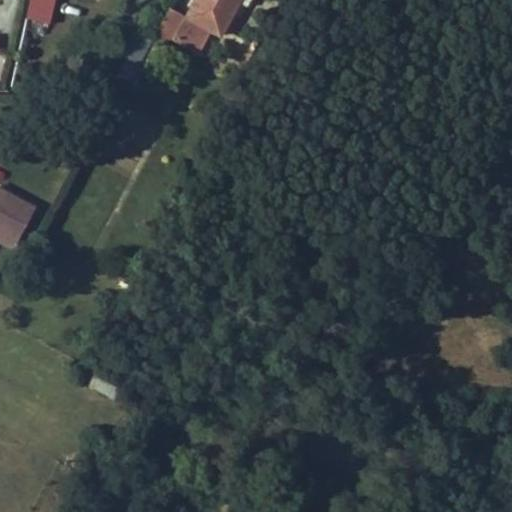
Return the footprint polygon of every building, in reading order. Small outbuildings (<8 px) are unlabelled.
[(250,0),(197,0),(188,18),(170,9),(160,26),(152,41),(164,47),(171,36),(197,50),(210,28),(221,35),(238,3),(246,8),(250,0)] [(117,57),(139,65),(149,39),(126,31),(117,57)] [(0,229),(21,240),(38,206),(0,186),(0,229)] [(21,240),(0,229),(0,237),(18,247),(21,240)] [(93,376),(87,386),(107,399),(114,389),(93,376)]
